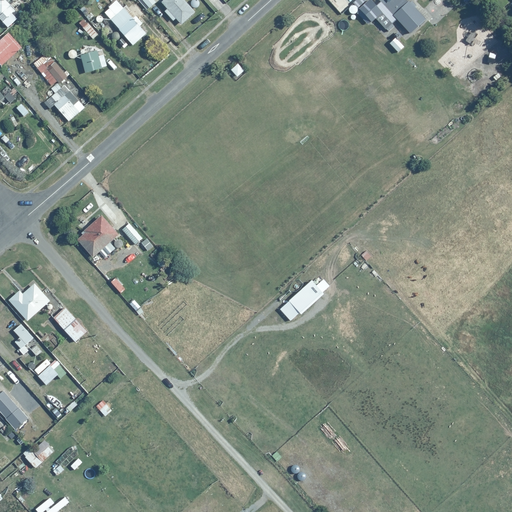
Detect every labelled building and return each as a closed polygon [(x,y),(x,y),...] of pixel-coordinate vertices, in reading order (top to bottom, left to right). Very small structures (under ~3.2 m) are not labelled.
[(0,0),(0,11),(1,13),(0,13),(5,19),(8,17),(13,23),(21,15),(7,0),(0,0)] [(155,0),(142,0),(149,8),(157,2),(155,0)] [(162,0),(161,2),(167,8),(164,11),(173,21),(176,18),(181,24),(195,12),(185,0),(162,0)] [(350,4),(346,0),(324,0),(339,15),(350,4)] [(358,8),(366,0),(356,0),(353,3),(358,8)] [(406,0),(378,0),(380,2),(376,6),(370,0),(368,0),(356,12),(368,25),(375,19),(385,31),(386,30),(388,32),(394,27),(392,24),(396,21),(410,35),(425,20),(406,0)] [(139,25),(143,22),(137,16),(134,19),(123,6),(116,13),(110,7),(104,12),(132,45),(146,33),(139,25)] [(357,10),(356,10),(356,9),(356,8),(356,7),(355,7),(355,6),(354,6),(353,6),(352,6),(351,6),(350,6),(349,6),(349,7),(348,7),(348,8),(347,8),(347,9),(347,10),(347,11),(347,12),(348,12),(348,13),(348,14),(349,14),(350,14),(350,15),(351,15),(352,15),(353,15),(354,15),(354,14),(355,14),(355,13),(356,13),(356,12),(356,11),(357,10)] [(8,31),(0,38),(0,63),(2,66),(22,46),(8,31)] [(404,47),(395,39),(390,44),(398,53),(404,47)] [(97,50),(80,54),(85,72),(102,68),(97,50)] [(59,83),(68,76),(52,57),(48,60),(44,55),(33,63),(51,84),(56,80),(59,83)] [(244,71),(237,64),(230,71),(237,78),(244,71)] [(85,106),(70,90),(65,84),(62,86),(61,87),(57,82),(51,88),(55,92),(43,103),(49,109),(54,105),(69,121),(85,106)] [(118,235),(101,216),(84,232),(85,233),(76,241),(92,258),(118,235)] [(141,239),(129,225),(121,231),(134,245),(141,239)] [(123,244),(123,243),(123,242),(122,241),(121,240),(120,240),(119,240),(119,239),(118,239),(118,240),(117,240),(116,240),(116,241),(115,241),(115,242),(114,242),(114,243),(114,244),(114,245),(114,246),(115,246),(115,247),(116,247),(116,248),(117,248),(118,248),(118,249),(119,249),(120,249),(120,248),(121,248),(122,248),(122,247),(123,246),(123,245),(123,244)] [(133,247),(129,242),(124,246),(128,250),(133,247)] [(311,279),(287,300),(300,314),(323,293),(311,279)] [(20,288),(8,299),(27,321),(50,300),(34,283),(23,292),(20,288)] [(87,331),(75,318),(66,307),(54,318),(74,342),(87,331)] [(34,336),(21,322),(13,329),(20,337),(15,341),(19,347),(18,348),(23,354),(29,349),(25,344),(34,336)] [(36,343),(30,348),(47,364),(51,360),(54,363),(60,356),(52,349),(51,351),(42,343),(39,346),(36,343)] [(48,365),(39,374),(42,377),(39,379),(42,382),(43,381),(46,384),(57,374),(48,365)] [(79,385),(69,395),(75,401),(85,392),(79,385)] [(4,390),(0,393),(0,411),(14,429),(27,418),(4,390)] [(104,399),(96,406),(105,415),(112,409),(104,399)] [(40,436),(23,452),(22,453),(35,467),(53,450),(40,436)] [(59,461),(51,468),(56,474),(64,468),(59,461)]
